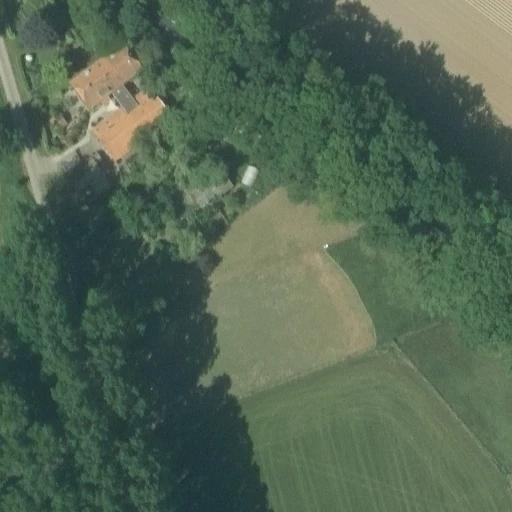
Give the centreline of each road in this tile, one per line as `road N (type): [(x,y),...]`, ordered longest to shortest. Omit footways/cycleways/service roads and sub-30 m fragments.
road 1 (unclassified): [(0,53),(130,511)]
road 2 (tertiary): [(511,270),(129,0)]
